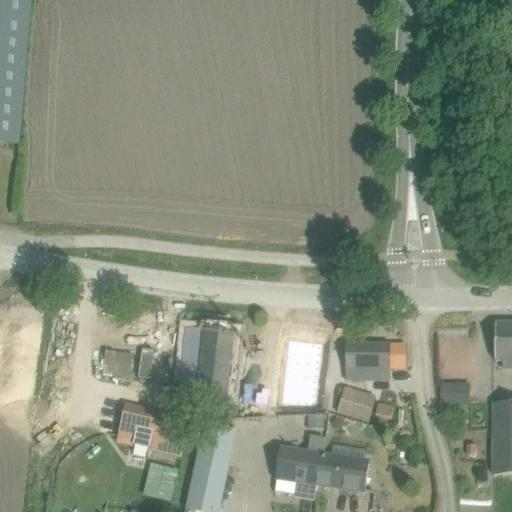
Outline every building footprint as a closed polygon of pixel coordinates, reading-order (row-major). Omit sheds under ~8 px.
[(0,0),(0,142),(18,144),(20,124),(35,2),(17,0),(0,0)] [(511,325),(495,325),(495,363),(502,363),(502,371),(511,371),(511,325)] [(186,331),(181,383),(199,385),(197,401),(230,404),(232,381),(231,381),(231,382),(228,382),(229,369),(233,370),(237,335),(200,332),(200,333),(203,333),(202,341),(186,340),(187,332),(190,332),(190,331),(186,331)] [(289,341),(283,401),(312,404),(319,345),(289,341)] [(346,346),(345,370),(405,370),(405,346),(346,346)] [(345,391),(338,414),(369,423),(376,400),(345,391)] [(511,404),(491,404),(492,478),(511,477),(511,404)] [(377,407),(376,418),(391,421),(393,409),(377,407)] [(126,408),(118,443),(181,458),(187,428),(176,419),(126,408)] [(205,425),(186,511),(190,511),(219,511),(237,432),(205,425)] [(297,484),(320,488),(325,457),(327,444),(310,442),(308,455),(280,450),(274,493),(295,496),(297,484)] [(325,457),(320,488),(364,494),(369,463),(367,463),(368,455),(334,450),(333,458),(325,457)]
